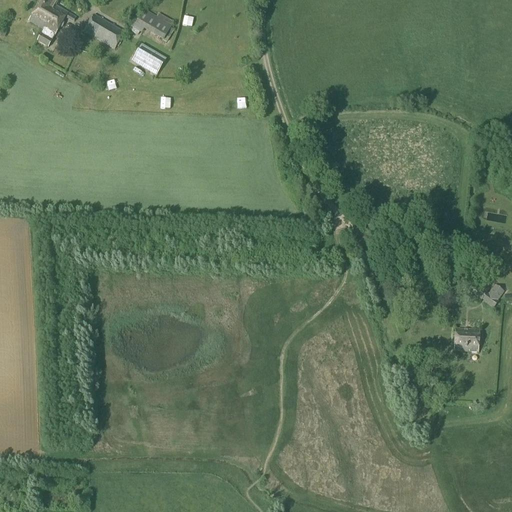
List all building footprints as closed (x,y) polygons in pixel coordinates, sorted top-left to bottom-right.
[(40,30),(54,6),(56,3),(50,0),(40,0),(28,22),(40,30)] [(43,31),(36,42),(47,49),(54,38),(68,14),(54,6),(40,30),(43,31)] [(163,42),(172,27),(143,10),(134,25),(163,42)] [(113,50),(123,33),(94,16),(84,33),(113,50)] [(184,26),(193,28),(195,19),(185,17),(184,26)] [(156,77),(165,60),(141,46),(131,62),(156,77)] [(488,295),(486,293),(488,290),(479,283),(471,294),(481,302),(482,301),(484,302),(483,303),(492,310),(498,303),(497,301),(504,293),(495,286),(488,295)] [(478,353),(479,332),(453,331),(452,352),(478,353)]
